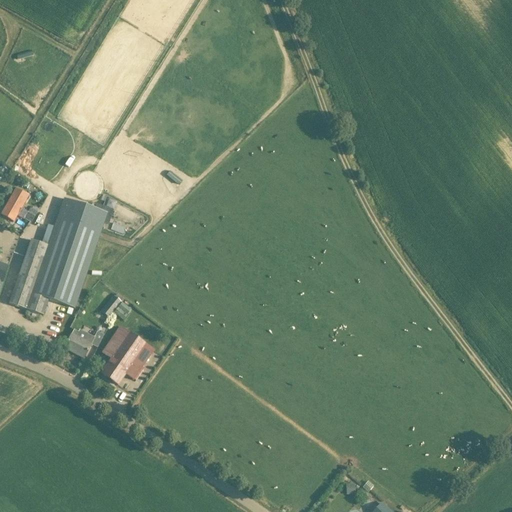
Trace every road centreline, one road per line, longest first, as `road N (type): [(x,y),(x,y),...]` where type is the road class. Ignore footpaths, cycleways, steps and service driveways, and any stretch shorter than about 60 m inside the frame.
road 1 (track): [(511,410),(370,209),(283,0)]
road 2 (unclassified): [(262,511),(63,379),(0,353)]
road 3 (track): [(111,0),(0,178)]
